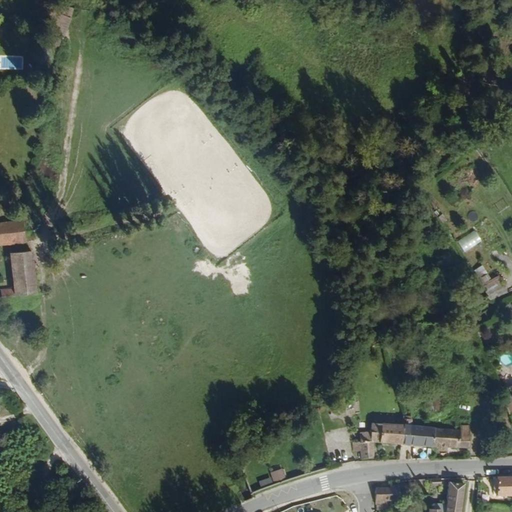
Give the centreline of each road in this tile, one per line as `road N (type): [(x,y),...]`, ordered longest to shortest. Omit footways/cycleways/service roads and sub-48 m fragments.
road 1 (secondary): [(113,511),(0,356)]
road 2 (secondary): [(511,465),(358,476)]
road 3 (secondary): [(358,476),(242,511)]
